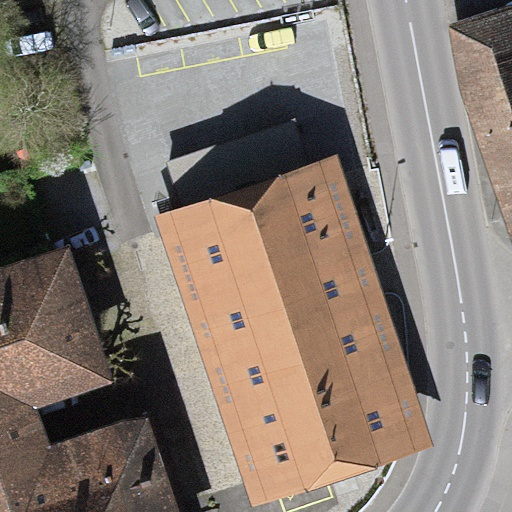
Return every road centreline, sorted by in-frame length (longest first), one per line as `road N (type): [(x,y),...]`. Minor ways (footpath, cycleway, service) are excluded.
road 1 (primary): [(467,342),(407,0)]
road 2 (primary): [(436,511),(460,452),(467,342)]
